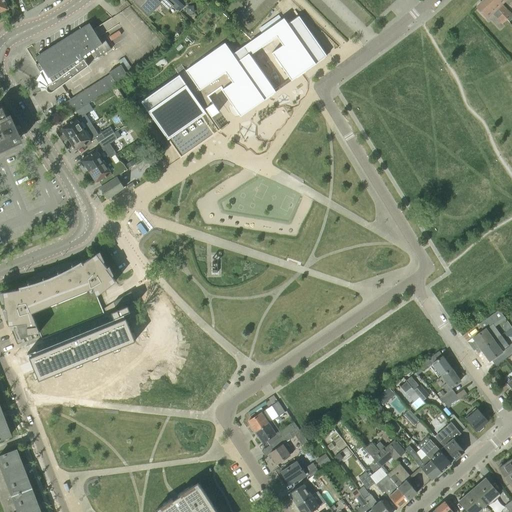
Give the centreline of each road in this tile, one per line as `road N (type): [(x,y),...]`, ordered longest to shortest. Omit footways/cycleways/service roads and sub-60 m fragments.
road 1 (residential): [(429,0),(323,88),(427,265),(413,280)]
road 2 (residential): [(283,511),(225,409),(413,280)]
road 3 (tertiary): [(0,271),(79,237),(89,220),(0,71)]
road 4 (residential): [(413,280),(511,421)]
road 5 (residential): [(62,511),(0,355)]
road 6 (residential): [(415,511),(511,427)]
